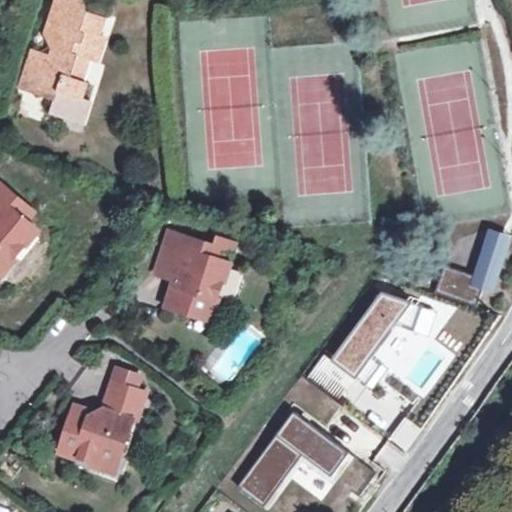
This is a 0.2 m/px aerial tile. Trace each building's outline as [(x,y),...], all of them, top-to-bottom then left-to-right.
[(55,0),(44,32),(54,54),(53,56),(53,59),(46,56),(31,52),(20,86),(39,93),(42,86),(59,91),(51,115),(81,124),(88,101),(81,98),(85,83),(81,81),(87,60),(96,63),(104,39),(97,37),(104,17),(87,12),(82,0),(55,0)] [(511,109),(502,112),(506,139),(511,138),(511,109)] [(0,267),(31,230),(17,219),(26,209),(0,187),(0,267)] [(446,269),(437,292),(476,306),(482,288),(496,293),(511,245),(511,236),(490,229),(472,275),(446,269)] [(152,271),(172,278),(162,306),(205,321),(224,267),(231,247),(213,240),(210,248),(166,232),(152,271)] [(381,293),(332,359),(365,384),(379,366),(401,382),(433,340),(441,307),(381,293)] [(85,415),(67,408),(54,449),(88,461),(91,454),(111,461),(125,422),(130,424),(140,394),(106,382),(97,409),(85,415)] [(292,411),(236,484),(262,504),(301,453),(330,475),(347,453),(292,411)] [(91,454),(88,461),(88,464),(109,471),(111,461),(91,454)]
